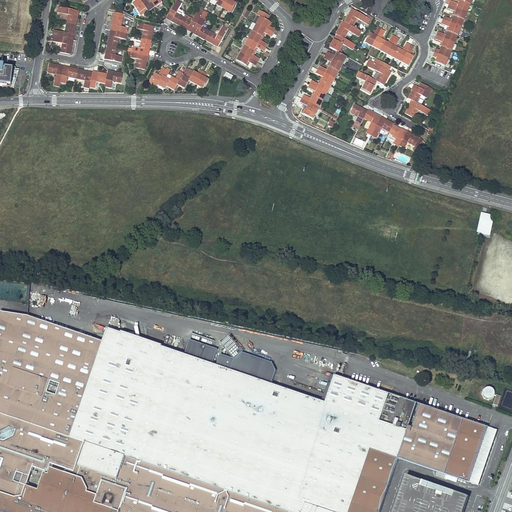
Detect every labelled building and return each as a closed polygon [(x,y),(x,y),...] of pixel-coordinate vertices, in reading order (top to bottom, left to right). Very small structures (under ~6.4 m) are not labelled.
[(139,13),(146,8),(139,0),(134,0),(136,2),(137,3),(133,6),(139,13)] [(139,0),(146,8),(147,11),(148,12),(155,7),(149,0),(146,0),(145,1),(144,0),(139,0)] [(176,0),(166,19),(169,21),(170,19),(172,20),(171,22),(175,24),(179,26),(184,17),(183,17),(176,13),(181,3),(176,0)] [(218,0),(217,3),(216,5),(223,9),(228,0),(218,0)] [(228,0),(223,9),(231,13),(236,3),(232,1),(232,0),(228,0)] [(457,3),(450,1),(449,5),(467,12),(470,4),(460,0),(459,4),(457,3)] [(467,12),(449,5),(447,8),(454,11),(455,12),(454,16),(464,20),(467,12)] [(79,11),(58,7),(57,13),(61,14),(68,15),(67,19),(67,22),(66,24),(76,26),(78,17),(76,16),(76,15),(78,15),(79,11)] [(347,16),(344,22),(353,27),(357,19),(367,25),(370,19),(351,9),(349,12),(351,13),(350,15),(349,14),(347,16)] [(184,17),(179,26),(187,30),(188,29),(189,30),(188,31),(192,33),(202,14),(197,11),(193,19),(191,22),(184,17)] [(257,15),(260,17),(256,24),(273,33),(275,30),(269,26),(268,26),(270,22),(266,20),(269,16),(260,11),(257,15)] [(111,27),(110,30),(127,34),(128,28),(121,27),(123,16),(124,14),(114,12),(112,22),(111,25),(113,25),(113,27),(111,27)] [(202,14),(192,33),(195,35),(196,33),(198,34),(197,36),(200,37),(205,40),(209,31),(202,27),(207,17),(202,14)] [(451,19),(444,16),(443,20),(461,28),(464,20),(454,16),(452,20),(451,19)] [(461,28),(443,20),(441,24),(448,27),(449,27),(448,31),(458,35),(461,28)] [(337,35),(344,39),(348,31),(358,37),(361,32),(353,27),(344,22),(343,21),(341,24),(342,25),(342,27),(340,26),(338,29),(335,34),(337,35)] [(143,31),(141,39),(151,41),(153,32),(151,32),(152,30),(154,31),(154,27),(138,23),(137,29),(143,31)] [(65,32),(53,30),(52,36),(73,40),(74,36),(72,36),(72,34),(74,35),(76,26),(66,24),(65,32)] [(256,24),(252,31),(262,36),(264,33),(265,34),(271,37),(273,33),(256,24)] [(209,31),(205,40),(213,45),(214,43),(215,44),(214,45),(218,47),(228,29),(223,26),(217,36),(209,31)] [(364,42),(372,46),(381,29),(378,27),(374,33),(373,35),(370,33),(364,42)] [(381,29),(372,46),(379,50),(384,41),(381,39),(381,37),(385,31),(381,29)] [(127,34),(110,30),(109,34),(111,35),(111,36),(109,36),(109,39),(107,45),(117,47),(119,38),(125,40),(127,34)] [(252,31),(248,38),(265,48),(267,44),(261,41),(260,40),(262,36),(252,31)] [(438,32),(436,35),(454,43),(458,35),(448,31),(446,35),(444,34),(438,32)] [(333,41),(329,48),(334,50),(337,52),(338,52),(342,45),(352,50),(355,45),(344,39),(337,35),(335,38),(336,39),(336,40),(334,39),(333,41)] [(384,41),(379,50),(386,54),(396,37),(392,35),(389,41),(388,43),(384,41)] [(454,43),(436,35),(435,39),(441,42),(443,42),(441,46),(443,47),(451,51),(454,43)] [(73,40),(52,36),(51,41),(62,44),(60,53),(70,55),(72,46),(70,45),(70,44),(72,44),(73,40)] [(396,37),(386,54),(394,58),(399,49),(395,47),(396,45),(399,39),(396,37)] [(248,38),(244,46),(254,51),(256,47),(257,48),(263,52),(265,48),(248,38)] [(132,50),(132,52),(148,56),(149,52),(147,51),(147,50),(149,50),(151,41),(141,39),(140,48),(133,46),(132,50)] [(399,49),(394,58),(401,62),(410,45),(407,43),(403,49),(402,51),(399,49)] [(105,56),(104,59),(121,63),(122,57),(115,56),(117,47),(107,45),(106,50),(105,54),(107,54),(107,56),(105,56)] [(410,45),(401,62),(408,66),(414,57),(410,55),(411,53),(414,47),(410,45)] [(244,46),(240,53),(258,62),(259,59),(253,55),(252,55),(254,51),(244,46)] [(436,49),(434,52),(448,58),(451,51),(443,47),(441,51),(440,50),(436,49)] [(327,51),(325,55),(343,64),(347,57),(338,52),(337,52),(335,56),(332,54),(327,51)] [(148,56),(132,52),(131,57),(130,58),(137,59),(135,68),(145,70),(147,61),(145,61),(145,59),(147,59),(148,56)] [(434,52),(433,57),(436,58),(438,59),(436,63),(445,66),(448,58),(434,52)] [(240,53),(236,60),(246,66),(248,62),(252,64),(256,66),(258,62),(240,53)] [(331,63),(329,66),(339,72),(343,64),(325,55),(323,59),(327,61),(331,63)] [(379,73),(375,80),(377,81),(384,85),(388,79),(388,77),(387,76),(388,75),(389,76),(391,72),(389,71),(391,67),(376,58),(373,62),(369,60),(366,65),(379,73)] [(49,63),(47,73),(56,75),(54,86),(59,87),(60,83),(64,66),(60,65),(60,67),(58,67),(58,65),(49,63)] [(0,85),(14,87),(20,68),(16,68),(16,66),(13,66),(13,67),(5,67),(5,68),(3,68),(4,65),(0,64),(0,65),(0,85)] [(64,66),(60,83),(66,84),(67,77),(76,79),(78,69),(73,68),(69,67),(69,69),(67,69),(68,67),(64,66)] [(317,70),(335,79),(339,72),(329,66),(327,70),(326,69),(319,66),(317,70)] [(149,83),(157,87),(157,85),(166,70),(162,68),(159,74),(158,75),(154,73),(149,83)] [(166,70),(157,85),(165,89),(166,87),(170,80),(166,78),(168,75),(171,70),(167,68),(166,70)] [(183,73),(177,85),(184,89),(189,81),(193,73),(194,71),(190,69),(190,70),(186,68),(183,73)] [(78,69),(76,79),(85,81),(83,88),(89,89),(89,88),(93,72),(89,72),(89,73),(87,73),(87,71),(84,71),(78,69)] [(105,84),(105,87),(110,88),(112,82),(121,83),(123,73),(114,72),(113,73),(112,73),(112,71),(108,70),(107,74),(105,84)] [(193,73),(189,81),(196,85),(203,72),(199,70),(197,73),(197,75),(193,73)] [(321,81),(331,86),(335,79),(317,70),(316,73),(322,77),(323,77),(321,81)] [(93,72),(89,88),(95,89),(97,82),(105,84),(107,74),(98,72),(98,74),(96,74),(97,72),(93,71),(93,72)] [(170,80),(166,87),(174,91),(177,85),(183,73),(179,71),(176,78),(175,79),(172,77),(171,77),(170,80)] [(203,72),(196,85),(203,89),(208,81),(204,79),(205,77),(207,74),(203,72)] [(224,77),(231,80),(233,75),(226,72),(224,77)] [(375,80),(362,73),(359,78),(365,82),(361,90),(370,94),(373,89),(374,86),(373,85),(373,84),(375,85),(377,81),(375,80)] [(310,84),(327,94),(331,86),(321,81),(319,85),(318,84),(312,81),(310,84)] [(412,90),(408,98),(412,101),(417,103),(421,95),(427,99),(432,89),(420,83),(418,87),(415,85),(413,89),(415,90),(414,91),(412,90)] [(313,96),(323,101),(327,94),(310,84),(308,88),(314,91),(315,92),(313,96)] [(304,95),(302,99),(319,108),(323,101),(313,96),(311,99),(310,98),(304,95)] [(302,99),(300,102),(306,106),(307,107),(305,110),(303,114),(313,119),(318,109),(319,108),(302,99)] [(417,103),(412,101),(410,104),(412,105),(411,106),(410,105),(408,108),(405,114),(414,118),(418,111),(428,116),(431,111),(417,103)] [(363,119),(367,111),(364,109),(363,111),(362,110),(363,108),(354,104),(350,113),(358,117),(352,127),(357,130),(363,119)] [(333,116),(319,108),(318,109),(322,111),(321,112),(333,118),(333,116)] [(374,113),(368,110),(367,111),(363,119),(371,123),(366,133),(371,136),(381,117),(378,115),(377,117),(375,116),(376,114),(374,113)] [(384,119),(381,117),(371,136),(376,138),(381,128),(389,132),(393,125),(394,124),(387,120),(386,119),(385,121),(383,120),(384,119)] [(393,144),(398,147),(399,146),(406,132),(403,130),(402,132),(400,131),(401,129),(399,128),(393,125),(389,132),(389,134),(392,136),(396,138),(393,144)] [(410,132),(407,131),(406,132),(399,146),(404,148),(407,142),(415,146),(413,149),(418,151),(421,145),(420,145),(422,141),(419,139),(420,138),(413,134),(411,133),(411,135),(409,134),(410,132)] [(490,237),(494,217),(481,214),(477,235),(490,237)] [(0,511),(379,511),(397,458),(446,474),(465,419),(335,374),(335,375),(325,402),(322,401),(272,383),(276,370),(272,362),(243,352),(235,359),(221,354),(217,365),(213,363),(218,349),(190,340),(185,354),(163,346),(162,346),(150,349),(150,345),(144,346),(143,343),(137,344),(136,340),(130,341),(130,337),(124,339),(122,332),(108,328),(103,341),(29,316),(1,311),(0,313),(0,511)] [(122,332),(124,339),(130,337),(130,341),(136,340),(137,344),(143,343),(144,346),(150,345),(150,349),(162,346),(163,346),(163,345),(122,331),(122,332)] [(332,359),(343,363),(346,355),(335,351),(332,359)] [(335,375),(331,374),(322,401),(325,402),(335,375)] [(488,386),(482,396),(491,401),(496,391),(488,386)] [(488,427),(465,419),(446,474),(469,482),(488,427)] [(498,430),(488,427),(469,482),(479,485),(498,430)] [(467,511),(473,498),(411,475),(397,511),(467,511)]
